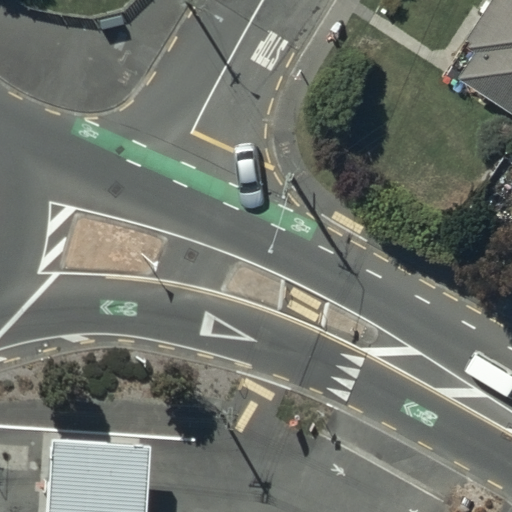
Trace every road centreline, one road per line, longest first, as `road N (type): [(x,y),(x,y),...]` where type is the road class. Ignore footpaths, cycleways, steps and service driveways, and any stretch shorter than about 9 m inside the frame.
road 1 (secondary): [(511,431),(291,315),(102,241)]
road 2 (residential): [(102,241),(185,130),(263,0)]
